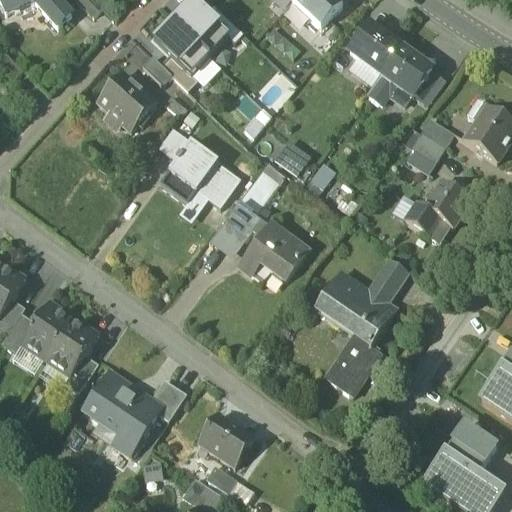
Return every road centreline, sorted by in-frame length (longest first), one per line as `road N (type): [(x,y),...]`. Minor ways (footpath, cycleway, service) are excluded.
road 1 (residential): [(0,210),(348,482)]
road 2 (residential): [(511,243),(348,482)]
road 3 (residential): [(150,0),(0,165)]
